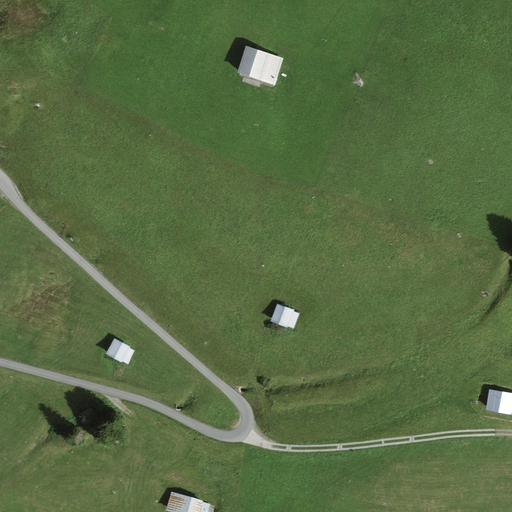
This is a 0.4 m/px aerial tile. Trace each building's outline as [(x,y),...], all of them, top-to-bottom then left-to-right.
[(284,59),(246,46),(237,74),(274,86),(284,59)] [(294,311),(277,304),(270,322),(287,328),(288,326),(294,312),(294,311)] [(294,312),(288,326),(293,328),(299,314),(294,312)] [(131,347),(115,338),(106,354),(122,363),(123,362),(128,364),(135,351),(130,349),(131,347)] [(511,393),(489,389),(486,409),(485,411),(511,415),(511,413),(511,393)] [(199,511),(203,501),(171,492),(165,511),(199,511)]
